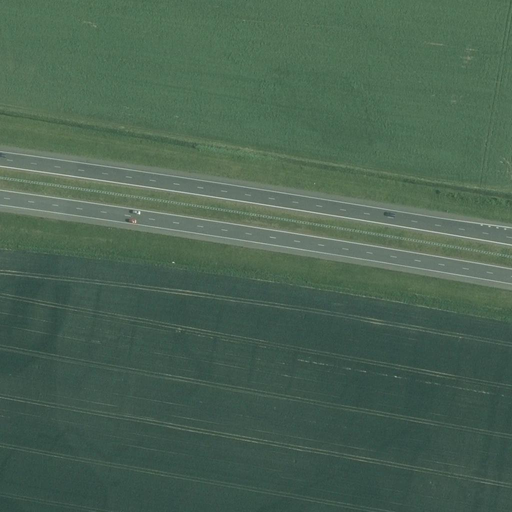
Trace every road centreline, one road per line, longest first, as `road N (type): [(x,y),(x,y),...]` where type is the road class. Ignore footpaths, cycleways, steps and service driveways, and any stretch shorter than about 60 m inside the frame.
road 1 (motorway): [(511,239),(0,160)]
road 2 (motorway): [(0,198),(511,277)]
